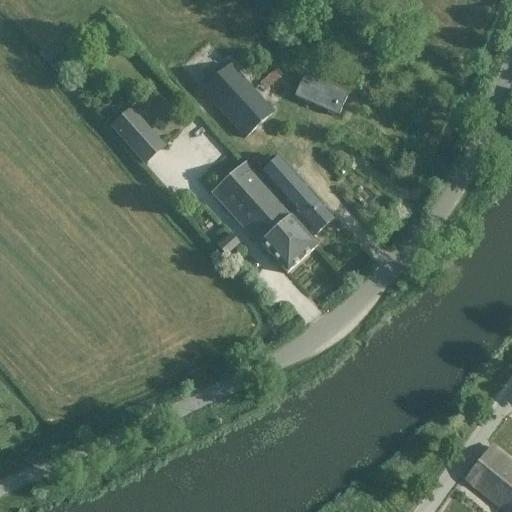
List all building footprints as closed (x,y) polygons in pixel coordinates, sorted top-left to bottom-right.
[(246,140),(273,115),(229,66),(202,91),(246,140)] [(306,80),(298,99),(334,115),(342,98),(306,80)] [(165,150),(131,112),(110,130),(145,168),(165,150)] [(306,234),(306,233),(310,230),(315,235),(335,217),(280,158),(260,177),(292,211),(290,213),(290,214),(289,215),(306,234)] [(290,214),(290,213),(245,165),(212,196),(261,247),(263,246),(288,274),(318,246),(306,233),(306,234),(289,215),(290,214)] [(225,258),(239,245),(231,236),(217,249),(225,258)] [(511,511),(511,462),(492,447),(464,482),(494,504),(504,511),(511,511)]
